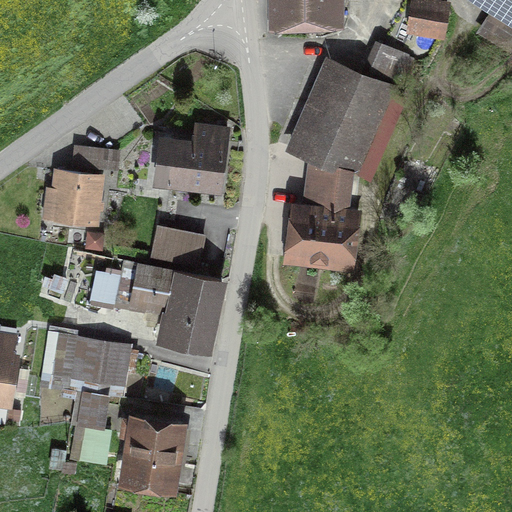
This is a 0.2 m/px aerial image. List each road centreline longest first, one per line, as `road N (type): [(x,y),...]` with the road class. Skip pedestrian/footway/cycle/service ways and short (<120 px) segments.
road 1 (unclassified): [(200,511),(251,200),(254,122),(240,7)]
road 2 (tertiary): [(240,7),(152,56),(0,166)]
